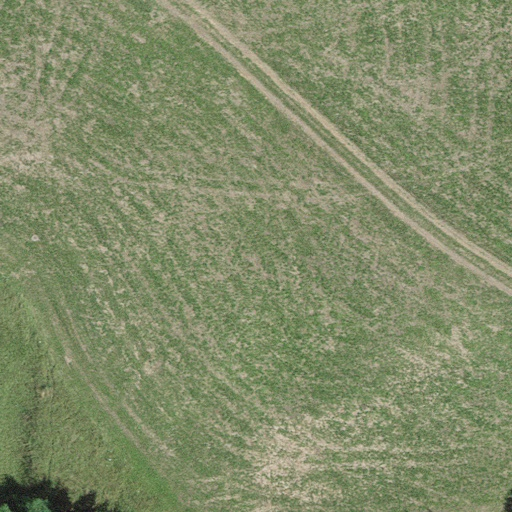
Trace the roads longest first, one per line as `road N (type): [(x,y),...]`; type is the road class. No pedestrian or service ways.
road 1 (track): [(511,276),(416,215),(173,0)]
road 2 (track): [(305,511),(511,486)]
